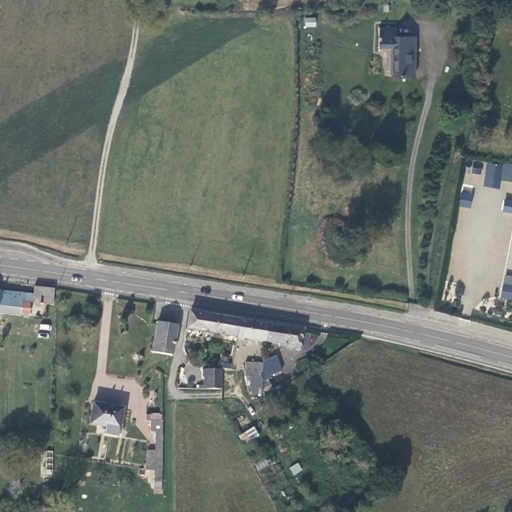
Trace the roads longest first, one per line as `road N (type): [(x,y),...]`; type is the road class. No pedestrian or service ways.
road 1 (secondary): [(0,265),(354,319),(511,357)]
road 2 (track): [(136,0),(90,278)]
